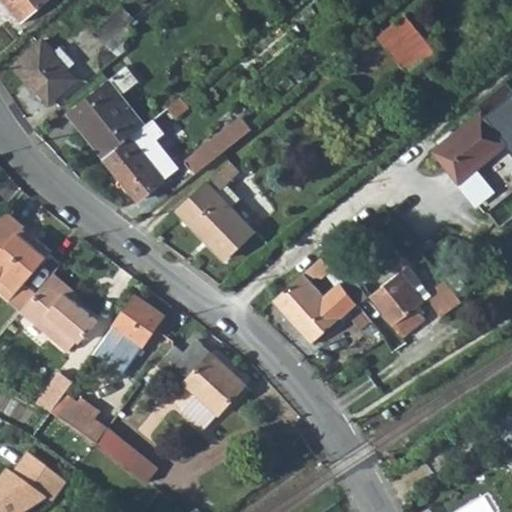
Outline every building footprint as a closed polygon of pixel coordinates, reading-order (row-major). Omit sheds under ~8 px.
[(3,0),(20,19),(42,0),(3,0)] [(102,42),(131,17),(120,6),(92,31),(102,42)] [(401,16),(380,34),(412,73),(439,51),(425,35),(420,38),(401,16)] [(27,76),(29,74),(52,98),(76,75),(67,67),(77,58),(62,43),(56,48),(44,37),(16,64),(27,76)] [(143,125),(119,94),(140,78),(129,64),(108,81),(106,79),(67,111),(103,157),(138,129),(141,127),(143,125)] [(189,106),(180,96),(143,125),(141,127),(149,137),(162,126),(164,129),(170,124),(166,119),(176,111),(179,114),(189,106)] [(435,149),(461,181),(507,142),(481,111),(435,149)] [(250,130),(241,118),(185,162),(195,174),(250,130)] [(103,157),(137,199),(163,177),(157,170),(166,162),(138,129),(103,157)] [(207,180),(175,209),(221,256),(250,229),(228,206),(237,196),(225,183),(239,171),(230,162),(207,180)] [(399,203),(388,212),(412,243),(424,233),(399,203)] [(0,276),(2,277),(0,279),(0,289),(11,300),(53,250),(25,227),(28,224),(9,208),(0,218),(0,276)] [(327,267),(340,283),(353,301),(356,305),(368,295),(362,287),(366,283),(358,273),(354,276),(332,249),(320,257),(327,267)] [(322,298),(307,280),(316,272),(319,275),(327,267),(320,257),(273,301),(311,342),(339,317),(338,316),(353,301),(340,283),(322,298)] [(406,266),(370,296),(401,337),(430,314),(422,304),(430,296),(406,266)] [(50,275),(47,278),(62,290),(59,293),(69,301),(75,295),(50,275)] [(69,301),(59,293),(62,290),(47,278),(17,313),(67,355),(76,345),(73,342),(92,320),(69,301)] [(439,292),(433,297),(445,313),(460,302),(444,282),(436,288),(439,292)] [(126,369),(166,315),(136,293),(135,293),(116,320),(116,321),(128,329),(121,340),(108,332),(96,348),(126,369)] [(245,382),(196,339),(183,352),(175,345),(157,366),(165,373),(169,368),(199,396),(182,415),(200,431),(245,382)] [(49,412),(61,396),(70,384),(55,372),(33,402),(49,412)] [(49,412),(91,439),(94,441),(105,429),(106,427),(61,396),(49,412)] [(97,444),(146,483),(156,471),(105,429),(94,441),(97,444)] [(0,511),(31,511),(49,500),(53,503),(63,488),(48,476),(17,455),(8,473),(6,471),(0,479),(0,511)]
